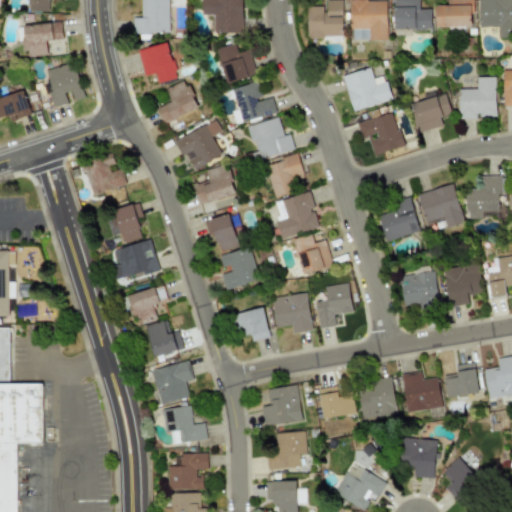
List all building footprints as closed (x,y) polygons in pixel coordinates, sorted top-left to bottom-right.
[(27,0),(28,8),(49,8),(49,0),(27,0)] [(132,17),(133,33),(169,32),(168,0),(141,0),(141,17),(132,17)] [(201,0),(202,15),(213,14),(214,36),(242,35),(241,0),(201,0)] [(341,0),(325,0),(325,6),(306,6),(307,39),(342,38),(341,0)] [(386,0),(349,0),(350,30),(355,30),(368,29),(368,40),(387,40),(386,0)] [(394,0),(394,29),(431,28),(430,9),(419,9),(419,0),(394,0)] [(471,0),(447,0),(447,5),(434,5),(435,26),(471,26),(471,0)] [(511,0),(478,0),(479,26),(497,26),(497,37),(511,37),(511,0)] [(25,57),(47,55),(46,41),(62,39),(61,21),(22,25),(25,57)] [(154,73),(157,83),(176,78),(167,42),(137,50),(143,75),(154,73)] [(256,74),(247,48),(238,51),(234,42),(215,49),(226,84),(256,74)] [(54,106),(67,103),(64,93),(71,91),(74,100),(84,98),(74,62),(45,70),(54,106)] [(391,100),(384,75),(373,78),(370,68),(342,76),(352,111),(391,100)] [(503,70),(511,70),(511,106),(503,107),(503,70)] [(458,89),(458,119),(476,119),(476,116),(495,116),(495,76),(476,77),(476,89),(458,89)] [(197,109),(186,80),(165,89),(170,101),(156,107),(162,123),(197,109)] [(276,112),(271,96),(262,99),(257,80),(230,88),(238,114),(235,115),(237,123),(276,112)] [(0,119),(30,112),(24,91),(0,96),(0,119)] [(442,126),(439,118),(451,114),(445,94),(410,104),(418,132),(442,126)] [(357,121),(361,139),(368,137),(372,154),(402,148),(394,113),(357,121)] [(293,149),(289,133),(283,135),(277,117),(248,126),(258,159),(293,149)] [(194,169),(221,153),(211,136),(220,131),(213,119),(173,142),(182,158),(186,155),(194,169)] [(295,191),(291,177),(302,174),(296,154),(264,164),(274,197),(295,191)] [(122,185),(113,155),(83,164),(91,194),(122,185)] [(198,204),(234,194),(226,164),(205,169),(209,182),(193,186),(198,204)] [(504,217),(502,175),(479,175),(479,189),(465,189),(466,219),(504,217)] [(417,193),(425,224),(444,219),(446,228),(463,223),(452,183),(417,193)] [(318,227),(312,208),(314,207),(309,191),(274,201),(279,219),(272,221),(278,239),(318,227)] [(419,231),(409,197),(392,202),(395,210),(377,215),(385,241),(419,231)] [(206,220),(214,251),(237,246),(230,214),(206,220)] [(303,274),(332,266),(324,239),(313,243),(311,234),(293,239),(303,274)] [(158,271),(150,239),(110,250),(117,279),(141,272),(142,275),(158,271)] [(259,279),(248,246),(219,256),(222,267),(228,265),(230,271),(220,274),(225,290),(259,279)] [(0,316),(8,316),(7,250),(0,250),(0,316)] [(505,296),(504,285),(511,284),(511,253),(492,256),(493,267),(486,268),(490,297),(505,296)] [(482,292),(476,263),(442,271),(449,306),(468,302),(467,295),(482,292)] [(433,270),(399,276),(404,305),(418,303),(419,310),(439,307),(433,270)] [(318,328),(334,325),(333,314),(352,311),(347,283),(324,286),(326,300),(314,302),(318,328)] [(152,305),(159,302),(153,285),(124,297),(135,326),(157,317),(152,305)] [(275,327),(291,324),(292,332),(311,330),(305,292),(270,298),(275,327)] [(251,341),(269,336),(261,306),(232,314),(238,336),(249,333),(251,341)] [(143,326),(153,357),(176,350),(166,319),(143,326)] [(0,380),(9,380),(9,327),(0,327),(0,380)] [(511,394),(511,355),(496,357),(497,367),(483,369),(487,398),(511,394)] [(160,404),(188,396),(184,381),(191,379),(186,360),(150,370),(160,404)] [(445,397),(478,393),(473,362),(454,365),(455,373),(442,375),(445,397)] [(406,412),(441,407),(436,377),(421,379),(420,372),(400,375),(406,412)] [(396,415),(391,377),(371,379),(372,389),(357,391),(361,419),(396,415)] [(0,383),(0,511),(16,511),(16,443),(42,443),(42,383),(0,383)] [(266,389),(268,404),(260,405),(263,426),(301,420),(295,384),(266,389)] [(355,413),(352,394),(338,397),(336,385),(317,388),(322,418),(355,413)] [(160,409),(164,431),(170,430),(172,444),(206,438),(204,422),(192,424),(189,405),(160,409)] [(299,467),(298,454),(305,453),(304,431),(272,432),(272,454),(266,455),(267,469),(299,467)] [(434,477),(435,439),(401,438),(400,462),(409,462),(409,476),(434,477)] [(206,453),(179,453),(180,465),(167,466),(167,489),(201,489),(201,472),(207,471),(206,453)] [(457,502),(480,481),(458,457),(441,473),(450,483),(445,488),(457,502)] [(333,492),(362,510),(372,493),(377,497),(386,483),(364,469),(357,480),(345,472),(333,492)] [(266,501),(278,501),(278,511),(296,511),(295,480),(265,481),(266,501)] [(207,511),(207,508),(199,508),(198,492),(170,493),(170,511),(207,511)]
